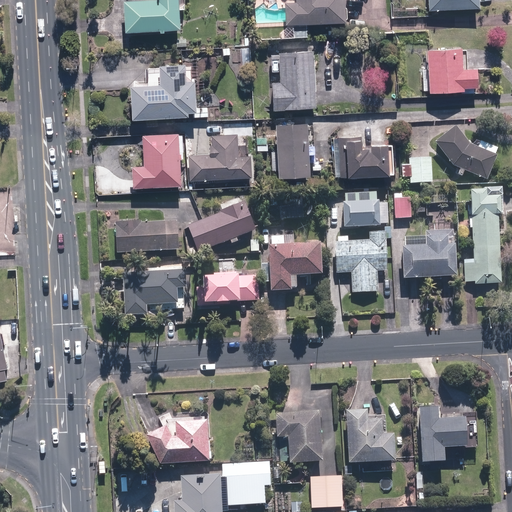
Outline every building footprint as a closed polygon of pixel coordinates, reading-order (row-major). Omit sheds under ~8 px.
[(158,34),(158,36),(162,36),(163,34),(179,33),(176,0),(154,0),(154,3),(122,4),(124,36),(158,34)] [(285,6),(285,28),(343,26),(342,0),(294,0),(295,5),(285,6)] [(427,0),(428,13),(478,11),(477,0),(427,0)] [(422,51),(426,93),(460,91),(460,89),(474,88),(472,69),(458,70),(456,48),(422,51)] [(230,52),(231,64),(241,64),(240,51),(230,52)] [(271,85),(272,113),(314,111),(311,53),(277,55),(279,85),(271,85)] [(184,70),(184,68),(158,69),(159,88),(129,89),(130,123),(187,120),(186,116),(195,116),(193,84),(190,85),(189,69),(184,70)] [(242,103),(242,113),(250,113),(250,104),(251,104),(251,98),(248,98),(248,91),(243,91),(243,103),(242,103)] [(275,129),(277,182),(308,181),(306,127),(275,129)] [(464,174),(487,183),(496,159),(495,158),(497,151),(480,144),(477,151),(468,147),(455,130),(434,145),(453,170),(459,172),(457,177),(462,179),(464,174)] [(131,169),(131,191),(180,189),(179,163),(181,162),(180,157),(178,157),(177,136),(141,138),(142,168),(131,169)] [(211,147),(209,147),(210,157),(188,158),(189,182),(251,180),(250,158),(237,159),(236,137),(211,138),(211,147)] [(337,140),(339,181),(388,179),(386,148),(369,149),(369,155),(367,155),(367,152),(361,152),(360,139),(337,140)] [(267,147),(265,147),(265,140),(256,141),(256,153),(267,152),(267,147)] [(409,180),(409,186),(431,185),(430,160),(408,161),(409,167),(401,168),(402,180),(409,180)] [(498,194),(469,196),(472,250),(498,249),(497,220),(500,220),(499,199),(498,194)] [(393,196),(394,220),(410,220),(410,200),(402,200),(401,195),(393,196)] [(290,209),(279,209),(280,221),(303,220),(302,202),(289,202),(290,209)] [(187,228),(198,255),(230,243),(231,247),(237,245),(235,241),(254,233),(243,205),(220,213),(220,215),(187,228)] [(377,207),(341,208),(342,233),(378,231),(377,207)] [(114,225),(116,256),(178,252),(176,223),(140,225),(140,223),(114,225)] [(424,251),(401,252),(402,284),(455,281),(454,249),(452,249),(451,241),(453,241),(453,233),(425,234),(425,242),(424,242),(424,251)] [(337,246),(334,246),(336,276),(351,276),(352,296),(377,295),(376,274),(386,274),(385,237),(368,237),(368,245),(347,246),(347,240),(337,240),(337,246)] [(249,242),(250,254),(258,253),(258,241),(249,242)] [(292,241),(270,242),(270,251),(267,250),(270,296),(290,295),(290,292),(295,292),(295,280),(320,279),(319,248),(293,249),(292,241)] [(472,263),(463,263),(464,285),(473,284),(473,287),(500,286),(498,249),(472,250),(472,263)] [(184,275),(121,278),(123,319),(146,318),(146,311),(176,309),(176,294),(184,293),(184,275)] [(196,291),(196,310),(238,307),(238,304),(259,303),(257,278),(235,280),(234,275),(213,277),(213,280),(202,280),(202,290),(201,291),(196,291)] [(416,410),(418,464),(440,463),(439,448),(462,448),(461,420),(434,421),(433,409),(416,410)] [(291,459),(291,463),(322,460),(318,410),(276,414),(278,437),(279,437),(281,460),(291,459)] [(347,411),(349,464),(395,462),(394,435),(382,435),(382,419),(368,420),(368,410),(347,411)] [(142,437),(157,465),(206,462),(206,461),(208,460),(208,454),(205,454),(203,418),(162,420),(162,427),(142,437)] [(269,461),(222,464),(223,477),(228,476),(230,504),(266,502),(264,485),(270,485),(269,461)] [(173,499),(173,511),(220,511),(219,473),(180,474),(181,498),(173,499)] [(308,478),(308,507),(340,507),(339,477),(308,478)] [(300,511),(301,502),(289,502),(289,511),(300,511)]
